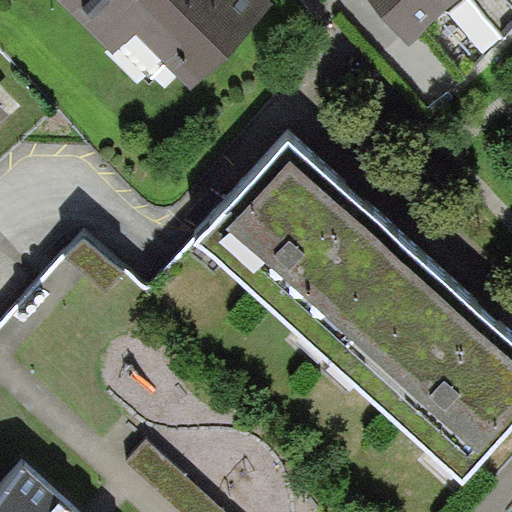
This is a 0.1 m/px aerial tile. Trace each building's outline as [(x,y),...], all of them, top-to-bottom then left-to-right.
[(276,8),(267,0),(56,0),(117,58),(136,39),(193,94),(276,8)] [(460,0),(365,0),(409,51),(460,0)] [(0,109),(0,127),(9,119),(0,109)] [(194,229),(328,350),(425,243),(291,122),(194,229)] [(128,251),(87,213),(66,235),(108,273),(128,251)] [(511,423),(511,321),(425,243),(328,350),(467,474),(511,423)] [(238,511),(147,428),(126,452),(191,511),(238,511)] [(0,511),(73,511),(22,466),(0,490),(0,511)]
